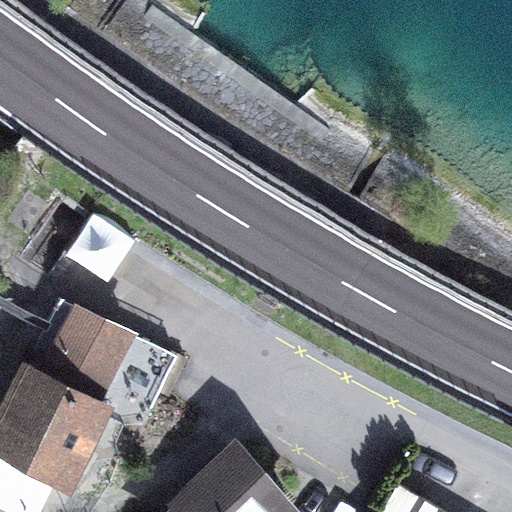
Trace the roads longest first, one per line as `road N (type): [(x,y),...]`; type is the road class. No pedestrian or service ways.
road 1 (motorway): [(511,372),(289,254),(0,56)]
road 2 (residential): [(286,359),(511,470)]
